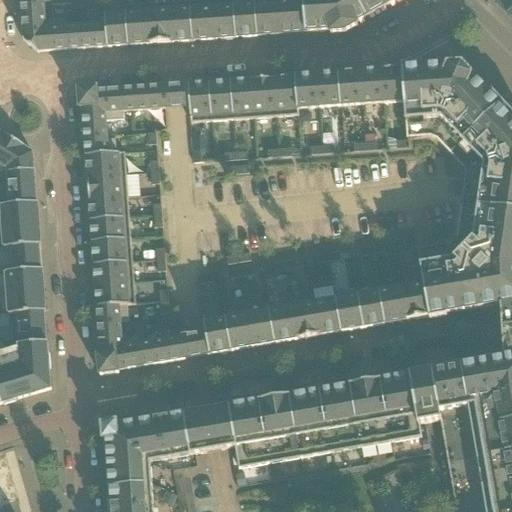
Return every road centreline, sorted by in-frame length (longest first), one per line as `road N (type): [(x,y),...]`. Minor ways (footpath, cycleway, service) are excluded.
road 1 (residential): [(49,84),(127,67),(374,51),(451,0)]
road 2 (residential): [(49,84),(63,140),(77,415)]
